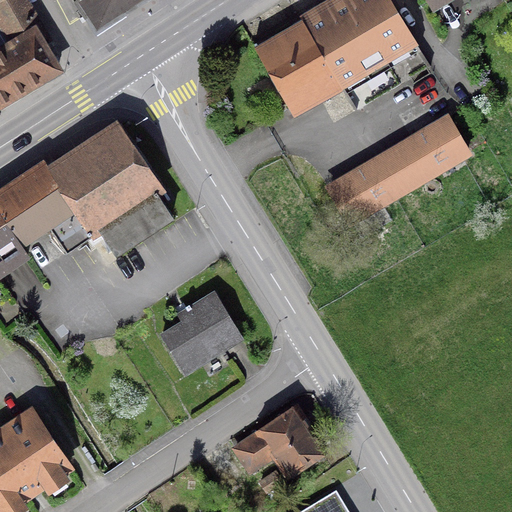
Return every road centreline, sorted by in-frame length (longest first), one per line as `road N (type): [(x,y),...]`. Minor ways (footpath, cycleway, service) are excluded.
road 1 (tertiary): [(138,57),(323,357)]
road 2 (residential): [(98,511),(323,357)]
road 3 (tertiary): [(323,357),(415,511)]
road 4 (primary): [(0,145),(138,57)]
